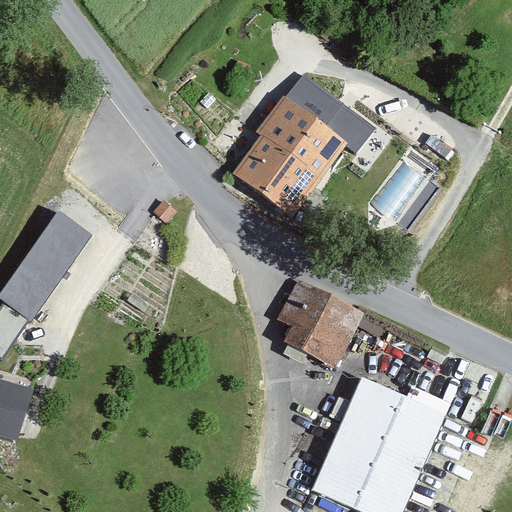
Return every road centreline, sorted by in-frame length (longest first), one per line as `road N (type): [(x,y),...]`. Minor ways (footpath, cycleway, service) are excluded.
road 1 (unclassified): [(53,0),(218,210),(291,259),(511,358)]
road 2 (unknown): [(198,184),(241,117),(269,89),(308,69),(380,89),(419,110),(481,152),(410,313)]
